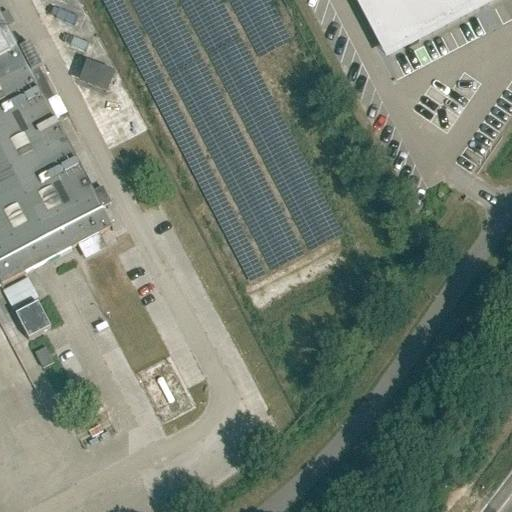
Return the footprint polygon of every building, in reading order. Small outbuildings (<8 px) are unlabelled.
[(353,0),(353,1),(354,0),(359,0),(388,56),(495,0),(353,0)] [(0,287),(0,288),(2,290),(3,290),(1,286),(110,229),(101,211),(55,123),(18,52),(0,16),(0,287)] [(30,46),(18,52),(55,123),(67,116),(30,46)] [(78,57),(71,78),(99,88),(107,68),(78,57)] [(50,331),(37,306),(14,318),(27,343),(50,331)] [(58,333),(45,339),(58,365),(70,359),(58,333)] [(52,365),(45,352),(35,357),(42,371),(52,365)]
